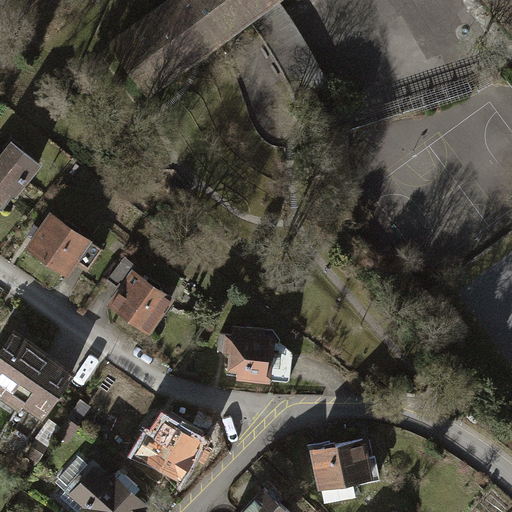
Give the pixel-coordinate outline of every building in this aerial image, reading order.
[(502,0),(511,11),(511,0),(174,0),(115,45),(148,88),(252,12),(268,0),(502,0)] [(274,0),(268,0),(252,12),(267,35),(281,58),(292,78),(303,101),(327,90),(316,68),(307,51),(297,31),(286,17),(274,0)] [(511,11),(502,0),(489,0),(489,1),(511,30),(511,11)] [(11,142),(0,156),(0,201),(9,189),(14,193),(37,161),(11,142)] [(66,274),(75,261),(90,239),(52,212),(41,228),(34,224),(29,232),(35,236),(27,248),(66,274)] [(102,247),(90,239),(75,261),(86,270),(102,247)] [(114,290),(118,293),(134,269),(136,266),(123,257),(107,278),(117,285),(114,290)] [(171,295),(134,269),(118,293),(110,304),(147,330),(171,295)] [(236,367),(235,374),(288,379),(291,352),(279,341),(270,341),(276,332),(261,328),(233,326),(232,336),(225,335),(224,349),(229,350),(228,367),(236,367)] [(0,389),(2,387),(19,398),(41,413),(70,371),(13,332),(0,351),(0,389)] [(43,414),(41,413),(19,398),(1,435),(20,449),(43,414)] [(66,419),(58,432),(65,437),(75,425),(66,419)] [(149,433),(139,451),(177,474),(199,439),(179,427),(182,422),(176,419),(173,425),(164,420),(154,436),(149,433)] [(360,437),(311,448),(319,484),(323,485),(333,497),(352,493),(349,477),(376,471),(373,454),(364,456),(360,437)] [(38,458),(46,446),(37,440),(29,453),(38,458)] [(88,503),(85,506),(91,511),(135,511),(138,509),(143,508),(145,505),(145,499),(142,497),(137,498),(130,492),(136,485),(118,470),(108,481),(78,454),(58,477),(88,503)] [(288,511),(264,487),(238,511),(288,511)]
